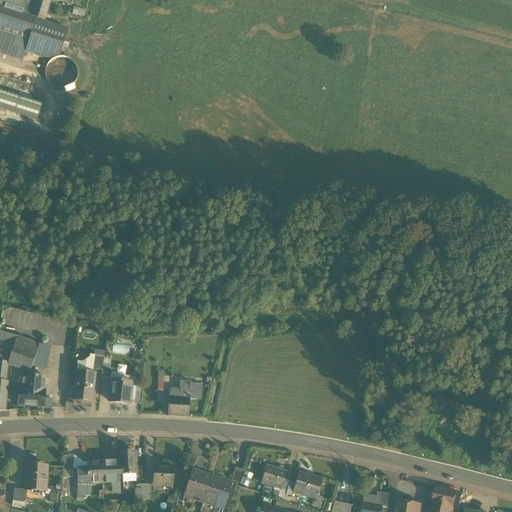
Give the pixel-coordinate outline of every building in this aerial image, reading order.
[(0,0),(0,7),(30,17),(35,0),(0,0)] [(35,0),(30,17),(35,19),(35,20),(44,23),(51,0),(50,0),(35,0)] [(0,28),(29,38),(35,20),(35,19),(30,17),(0,7),(0,28)] [(68,31),(44,23),(35,20),(29,38),(25,52),(48,60),(59,56),(68,31)] [(25,52),(29,38),(0,28),(0,53),(22,61),(25,52)] [(59,90),(66,89),(71,86),(75,81),(77,75),(76,69),(73,63),(68,59),(62,57),(56,58),(50,61),(46,66),(45,72),(45,78),(48,84),(53,88),(59,90)] [(0,362),(7,364),(17,338),(0,331),(0,362)] [(38,346),(17,338),(7,364),(28,372),(30,365),(36,350),(38,346)] [(36,350),(30,365),(45,368),(45,352),(36,350)] [(91,371),(101,372),(102,370),(102,365),(103,359),(93,357),(91,371)] [(108,370),(102,370),(101,372),(100,381),(109,382),(110,371),(108,370)] [(72,401),(90,403),(94,376),(76,373),(72,401)] [(21,377),(20,391),(43,393),(44,379),(21,377)] [(109,403),(128,405),(131,384),(112,381),(109,403)] [(167,416),(188,418),(188,417),(188,400),(200,401),(201,384),(189,384),(189,391),(178,390),(168,390),(167,416)] [(42,409),(43,393),(20,391),(19,390),(17,407),(42,409)] [(134,406),(140,406),(142,392),(136,391),(134,406)] [(118,454),(118,461),(119,475),(123,475),(135,474),(136,474),(135,453),(118,454)] [(62,471),(72,472),(73,457),(63,456),(62,471)] [(186,469),(193,471),(196,459),(190,457),(186,469)] [(118,461),(102,462),(103,484),(112,483),(120,483),(119,475),(118,461)] [(77,486),(103,484),(102,462),(86,463),(87,470),(76,471),(77,486)] [(24,493),(44,494),(45,468),(25,468),(24,493)] [(261,485),(280,490),(283,481),(285,474),(266,468),(261,485)] [(152,486),(172,487),(173,469),(163,469),(153,469),(152,486)] [(230,482),(238,484),(242,471),(234,469),(230,482)] [(243,471),(239,483),(247,486),(252,474),(243,471)] [(184,494),(204,500),(211,479),(191,473),(184,494)] [(293,493),(315,500),(322,480),(299,473),(293,493)] [(136,482),(135,474),(123,475),(123,482),(136,482)] [(230,485),(211,479),(204,500),(203,504),(222,510),(230,485)] [(289,482),(289,483),(283,481),(280,490),(286,492),(285,495),(292,497),(293,493),(296,484),(289,482)] [(120,494),(120,483),(112,483),(112,493),(120,495),(120,494)] [(141,500),(149,500),(150,485),(142,485),(141,500)] [(436,488),(432,503),(443,506),(452,508),(456,493),(436,488)] [(12,501),(19,503),(21,490),(14,490),(12,501)] [(183,498),(203,504),(204,500),(184,494),(183,498)] [(363,498),(362,505),(360,511),(380,511),(381,508),(387,509),(389,496),(375,494),(375,499),(363,498)] [(417,511),(419,505),(398,502),(396,511),(417,511)] [(331,511),(349,511),(351,507),(334,503),(331,511)] [(429,511),(441,511),(443,506),(432,503),(429,511)]
